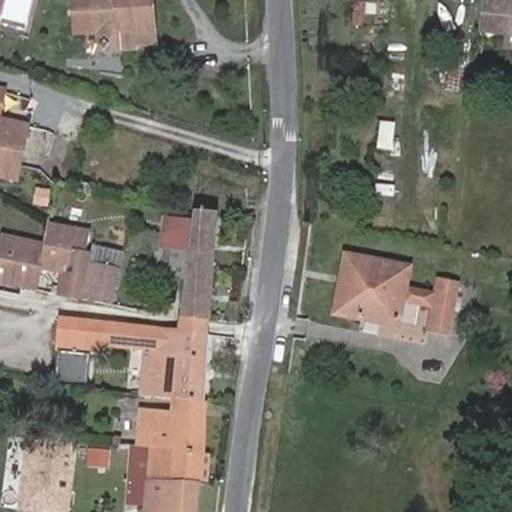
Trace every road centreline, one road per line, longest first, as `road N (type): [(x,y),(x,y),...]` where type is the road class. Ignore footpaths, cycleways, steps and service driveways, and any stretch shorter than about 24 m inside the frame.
road 1 (tertiary): [(280,0),(285,157),(239,511)]
road 2 (unknown): [(285,157),(198,140),(51,94)]
